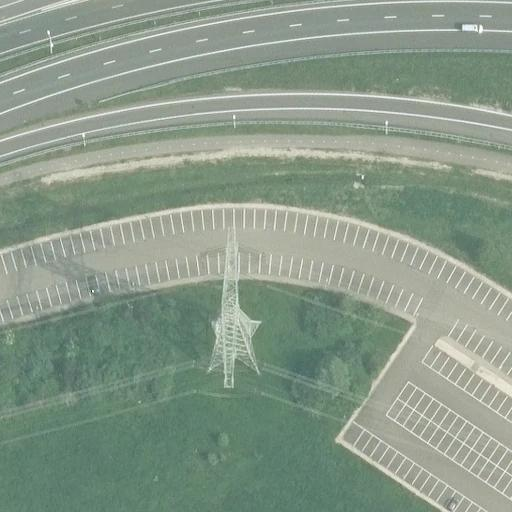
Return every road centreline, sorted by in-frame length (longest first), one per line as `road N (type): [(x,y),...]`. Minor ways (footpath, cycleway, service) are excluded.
road 1 (motorway): [(0,98),(280,23),(511,16)]
road 2 (motorway): [(0,150),(175,105),(291,98),(511,122)]
road 3 (motorway): [(151,0),(0,41)]
